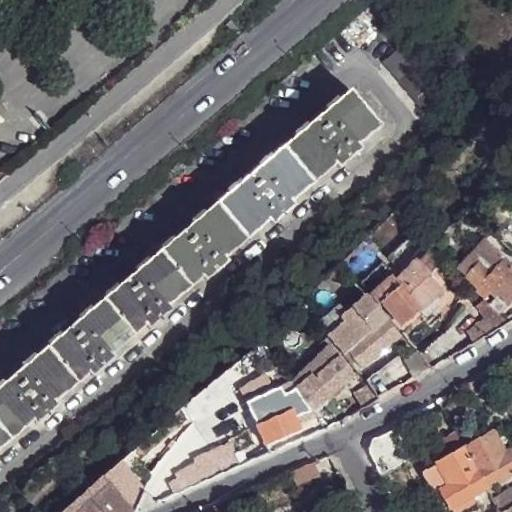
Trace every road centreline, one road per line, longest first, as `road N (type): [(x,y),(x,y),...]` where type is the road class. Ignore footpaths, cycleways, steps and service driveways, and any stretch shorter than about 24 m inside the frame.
road 1 (primary): [(0,286),(327,0)]
road 2 (primary): [(315,0),(0,255)]
road 3 (unclassified): [(229,0),(0,197)]
road 4 (residential): [(340,440),(511,341)]
road 5 (residential): [(177,511),(340,440)]
